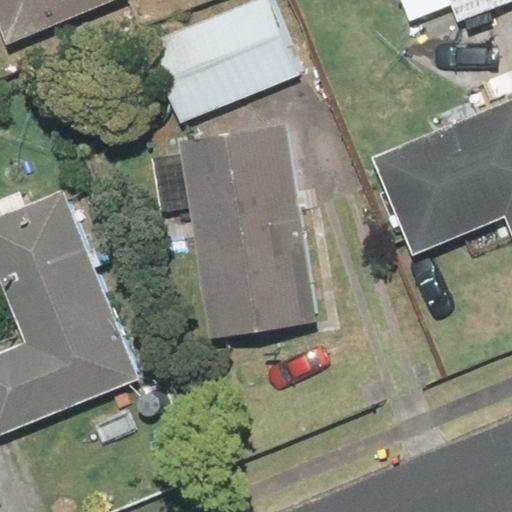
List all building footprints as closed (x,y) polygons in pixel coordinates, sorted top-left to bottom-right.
[(0,0),(20,46),(132,0),(0,0)] [(276,0),(268,0),(156,47),(187,120),(306,70),(276,0)] [(402,0),(410,20),(448,6),(453,20),(508,0),(402,0)] [(511,101),(386,154),(428,254),(511,218),(511,101)] [(329,321),(300,123),(189,139),(218,337),(329,321)] [(150,376),(75,190),(0,219),(0,249),(38,345),(0,360),(0,417),(6,433),(150,376)]
